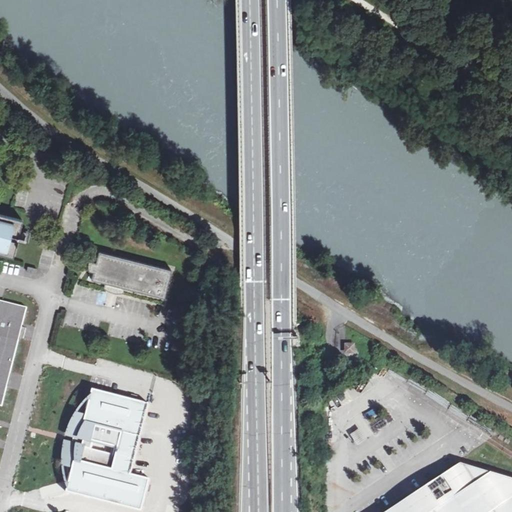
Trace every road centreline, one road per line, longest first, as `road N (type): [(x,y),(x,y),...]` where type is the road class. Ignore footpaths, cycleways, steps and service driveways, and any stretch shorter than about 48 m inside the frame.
road 1 (trunk): [(248,0),(258,511)]
road 2 (trunk): [(282,511),(275,0)]
road 3 (unclassified): [(51,291),(0,508)]
